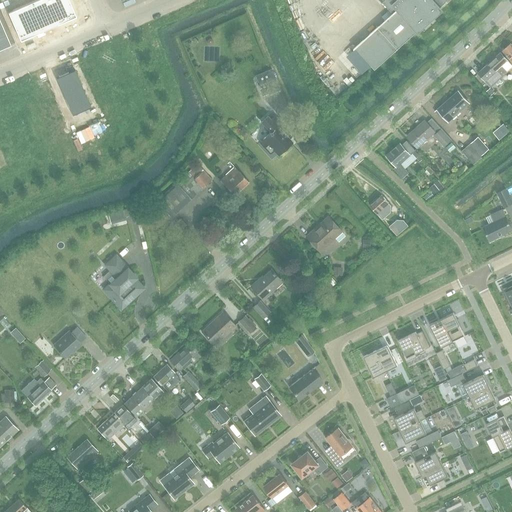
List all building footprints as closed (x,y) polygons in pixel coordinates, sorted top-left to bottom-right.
[(54,25),(76,16),(68,0),(36,0),(8,12),(20,40),(41,31),(40,28),(53,23),(54,25)] [(301,0),(303,2),(294,6),(297,12),(306,8),(311,17),(309,18),(314,28),(324,23),(320,16),(325,14),(322,7),(331,3),(329,0),(301,0)] [(331,39),(362,12),(351,0),(348,0),(343,5),(345,8),(336,16),(334,14),(324,23),(327,27),(323,31),(331,39)] [(381,0),(393,13),(354,48),(354,49),(356,48),(375,69),(420,29),(418,26),(423,22),(424,22),(448,0),(381,0)] [(0,21),(0,48),(10,45),(0,21)] [(511,46),(510,44),(502,51),(511,62),(511,46)] [(503,76),(507,73),(506,72),(511,66),(507,61),(500,53),(477,73),(489,85),(501,74),(503,76)] [(74,69),(56,77),(72,114),(90,106),(74,69)] [(272,69),(256,75),(260,85),(276,79),(272,69)] [(490,87),(486,91),(490,96),(494,92),(490,87)] [(457,91),(433,112),(444,125),(468,103),(457,91)] [(246,117),(246,127),(257,126),(256,116),(246,117)] [(281,123),(275,116),(271,120),(268,116),(261,122),(264,126),(270,132),(259,142),(270,153),(274,149),(278,154),(279,153),(281,154),(285,150),(284,148),(291,142),(289,139),(291,136),(285,130),(283,132),(277,126),(281,123)] [(425,120),(407,136),(417,147),(434,132),(440,138),(438,140),(444,146),(451,139),(432,118),(427,122),(425,120)] [(85,126),(75,130),(82,147),(92,143),(93,145),(103,141),(99,131),(101,130),(96,119),(84,124),(85,126)] [(503,123),(497,128),(504,136),(509,131),(503,123)] [(481,156),(488,149),(478,137),(470,143),(481,156)] [(400,143),(386,155),(396,167),(394,169),(402,178),(408,172),(400,164),(412,153),(420,162),(423,159),(415,151),(415,150),(407,141),(402,145),(400,143)] [(190,162),(184,168),(191,175),(197,169),(190,162)] [(423,164),(419,170),(424,174),(428,168),(423,164)] [(465,165),(456,174),(458,177),(468,168),(465,165)] [(234,167),(219,181),(233,195),(247,182),(234,167)] [(178,184),(154,206),(156,209),(167,221),(212,180),(203,170),(194,178),(192,176),(181,187),(178,184)] [(439,179),(433,184),(435,186),(437,188),(443,183),(439,179)] [(435,186),(431,189),(435,194),(439,191),(437,188),(435,186)] [(497,193),(504,207),(511,203),(511,200),(506,188),(497,193)] [(381,195),(370,205),(382,219),(389,213),(385,208),(387,207),(386,206),(389,203),(381,195)] [(490,241),(511,230),(511,229),(505,216),(502,209),(491,215),(494,221),(483,227),(490,241)] [(110,222),(125,218),(123,210),(108,214),(110,222)] [(328,217),(306,236),(319,251),(335,238),(337,240),(339,240),(344,236),(344,234),(341,231),(328,217)] [(181,229),(185,225),(180,218),(175,222),(181,229)] [(397,219),(390,226),(397,235),(408,225),(403,220),(397,219)] [(117,277),(104,289),(121,308),(139,292),(136,289),(141,285),(135,278),(136,278),(116,255),(106,265),(117,277)] [(334,266),(333,275),(342,275),(343,267),(334,266)] [(258,282),(257,281),(251,287),(262,299),(281,282),(271,270),(258,282)] [(253,307),(263,318),(270,312),(260,301),(253,307)] [(441,318),(453,341),(465,336),(453,312),(441,318)] [(223,313),(202,331),(214,345),(235,326),(223,313)] [(249,334),(255,328),(244,316),(238,321),(249,334)] [(441,347),(453,341),(441,318),(430,324),(441,347)] [(12,340),(21,337),(15,324),(7,327),(12,340)] [(70,332),(69,330),(53,345),(65,358),(74,349),(75,350),(82,344),(80,343),(86,337),(77,327),(70,332)] [(416,331),(398,340),(407,358),(425,349),(430,346),(422,330),(422,331),(417,333),(416,331)] [(41,350),(48,347),(44,334),(36,336),(41,350)] [(307,357),(314,352),(306,342),(300,347),(307,357)] [(186,346),(170,361),(177,369),(180,366),(183,369),(190,363),(187,360),(193,354),(195,356),(199,352),(191,343),(186,347),(186,346)] [(376,350),(386,371),(398,365),(388,345),(376,350)] [(444,369),(450,366),(442,349),(436,352),(444,369)] [(374,377),(386,371),(376,350),(364,356),(374,377)] [(467,370),(477,365),(474,359),(464,364),(467,370)] [(43,376),(49,371),(41,362),(35,367),(43,376)] [(166,364),(153,376),(167,391),(180,379),(166,364)] [(462,364),(452,369),(455,376),(466,371),(462,364)] [(310,391),(322,381),(312,368),(301,377),(289,387),(299,400),(310,391)] [(188,371),(183,376),(196,391),(201,386),(188,371)] [(441,381),(447,378),(444,372),(438,375),(441,381)] [(261,373),(254,378),(264,390),(270,385),(261,373)] [(451,386),(465,379),(462,373),(448,380),(451,386)] [(469,396),(490,386),(484,374),(463,384),(469,396)] [(27,397),(34,405),(55,385),(49,378),(44,382),(40,378),(36,381),(34,379),(20,390),(27,397)] [(151,378),(124,403),(136,416),(163,391),(151,378)] [(415,384),(408,388),(413,397),(419,394),(415,384)] [(490,386),(469,396),(475,409),(496,399),(490,386)] [(203,397),(208,392),(204,388),(199,392),(203,397)] [(401,391),(396,393),(401,403),(406,400),(401,391)] [(396,393),(386,398),(391,408),(401,403),(396,393)] [(413,405),(423,400),(420,395),(411,399),(413,405)] [(254,435),(280,415),(265,396),(249,409),(253,414),(243,421),(254,435)] [(186,412),(194,404),(189,398),(180,406),(183,408),(186,412)] [(122,405),(114,413),(124,424),(130,418),(134,422),(136,420),(122,405)] [(229,417),(219,405),(210,411),(220,424),(229,417)] [(176,417),(182,412),(176,406),(171,411),(176,417)] [(452,420),(458,417),(453,407),(447,410),(452,420)] [(416,412),(414,408),(394,418),(400,430),(420,420),(426,417),(422,409),(416,412)] [(114,413),(97,428),(107,440),(124,424),(114,413)] [(511,445),(511,432),(504,415),(486,424),(500,452),(511,445)] [(0,420),(0,446),(18,430),(5,416),(0,420)] [(467,421),(471,429),(482,424),(478,416),(467,421)] [(276,428),(282,423),(279,418),(272,423),(276,428)] [(406,443),(426,433),(420,420),(400,430),(406,443)] [(155,436),(158,433),(153,428),(150,430),(155,436)] [(352,442),(349,439),(347,439),(338,428),(325,438),(332,445),(331,448),(326,452),(337,466),(345,461),(341,456),(353,446),(351,444),(352,442)] [(419,447),(441,437),(438,430),(416,440),(419,447)] [(445,444),(450,442),(458,438),(454,431),(442,437),(445,444)] [(208,457),(213,454),(220,462),(239,447),(227,432),(213,443),(211,442),(202,449),(208,457)] [(465,441),(470,439),(466,432),(461,434),(465,441)] [(150,433),(141,441),(145,445),(153,437),(150,433)] [(314,439),(319,446),(323,443),(318,436),(314,439)] [(86,439),(66,457),(77,469),(97,451),(86,439)] [(139,442),(131,450),(135,454),(143,447),(139,442)] [(302,477),(313,468),(318,474),(328,467),(320,457),(315,461),(308,451),(292,464),(302,477)] [(421,474),(442,463),(436,451),(415,461),(421,474)] [(463,463),(469,460),(466,454),(461,457),(463,463)] [(178,465),(182,469),(172,477),(168,473),(160,480),(163,484),(174,498),(194,483),(189,477),(198,470),(188,457),(178,465)] [(133,462),(127,467),(137,479),(143,475),(133,462)] [(427,486),(448,476),(442,463),(421,474),(427,486)] [(332,469),(326,474),(331,480),(337,475),(332,469)] [(204,472),(200,475),(206,483),(210,480),(204,472)] [(349,472),(344,477),(347,481),(353,477),(349,472)] [(79,482),(88,492),(96,484),(88,474),(79,482)] [(264,486),(272,498),(288,485),(280,474),(264,486)] [(338,477),(333,481),(337,487),(343,483),(338,477)] [(299,496),(309,509),(315,504),(306,491),(299,496)] [(343,510),(351,503),(342,492),(334,499),(343,510)] [(129,511),(151,511),(150,509),(157,504),(149,494),(128,510),(129,511)] [(257,511),(263,508),(253,495),(236,508),(239,511),(257,511)] [(330,497),(324,501),(329,507),(335,503),(330,497)] [(381,511),(370,497),(356,508),(359,511),(381,511)] [(29,511),(18,499),(3,511),(29,511)] [(461,501),(446,509),(447,511),(457,511),(465,508),(461,501)] [(489,502),(484,504),(487,511),(493,508),(489,502)]
